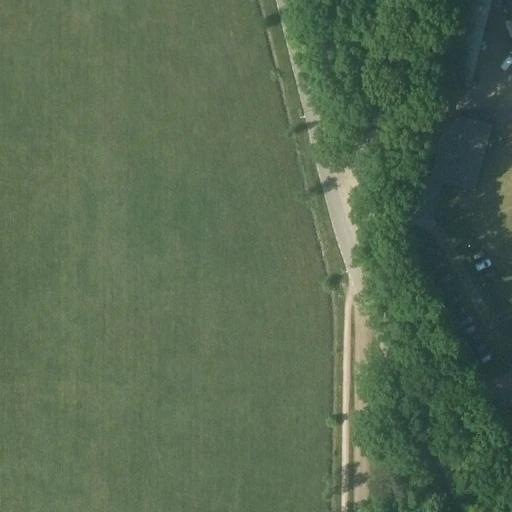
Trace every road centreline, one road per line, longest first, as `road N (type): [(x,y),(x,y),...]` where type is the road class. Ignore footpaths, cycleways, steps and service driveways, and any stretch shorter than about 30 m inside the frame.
road 1 (unclassified): [(469,511),(356,266),(283,0)]
road 2 (track): [(356,266),(383,0)]
road 3 (track): [(356,266),(355,511)]
road 4 (track): [(339,218),(359,211),(433,228),(499,347)]
